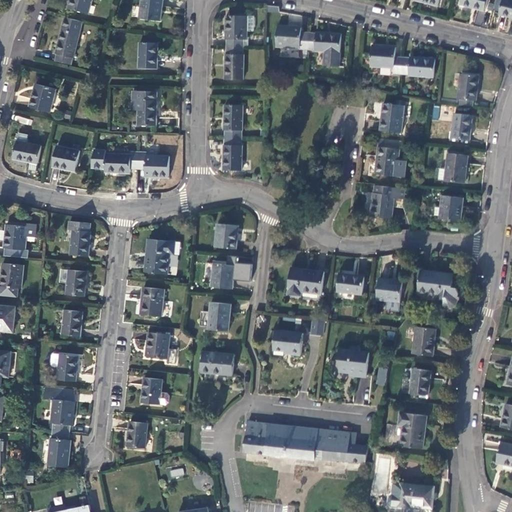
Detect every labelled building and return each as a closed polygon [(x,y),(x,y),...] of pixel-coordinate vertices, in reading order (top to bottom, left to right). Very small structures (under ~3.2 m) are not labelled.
[(92,0),(70,0),(69,9),(89,14),(92,0)] [(163,0),(142,0),(140,19),(160,22),(163,0)] [(486,0),(461,0),(460,5),(484,11),(486,0)] [(511,0),(502,0),(499,15),(511,17),(511,0)] [(482,24),(483,12),(475,12),(473,24),(482,24)] [(228,40),(228,47),(244,48),(244,40),(248,40),(248,31),(248,16),(227,16),(227,40),(228,40)] [(83,25),(63,19),(55,54),(56,54),(55,61),(72,66),(74,58),(75,59),(83,25)] [(277,47),(308,48),(309,33),(301,32),(302,27),(278,25),(277,47)] [(309,33),(308,48),(315,49),(315,51),(325,51),(324,66),(340,66),(340,52),(341,34),(316,32),(316,33),(309,33)] [(158,44),(140,43),(140,68),(157,69),(158,44)] [(401,74),(402,58),(396,58),(396,47),(372,46),(371,67),(394,68),(394,74),(401,74)] [(244,48),(228,47),(228,55),(227,55),(226,80),(245,81),(245,54),(244,54),(244,48)] [(410,59),(402,58),(401,74),(408,74),(409,76),(434,77),(436,60),(410,58),(410,59)] [(479,76),(462,74),(459,99),(461,99),(473,101),(476,101),(479,76)] [(56,89),(36,84),(30,107),(51,112),(56,89)] [(155,93),(133,92),(132,101),(139,101),(139,109),(139,110),(139,126),(156,127),(157,101),(155,101),(155,93)] [(404,106),(383,104),(381,131),(401,133),(404,106)] [(226,138),(242,138),(242,131),(244,131),(244,106),(224,105),(224,131),(226,131),(226,138)] [(472,116),(455,114),(452,139),(469,141),(472,116)] [(28,134),(18,133),(13,159),(31,162),(29,170),(37,171),(42,146),(27,143),(28,134)] [(242,146),(242,138),(226,138),(226,146),(224,146),(223,171),(243,171),(243,146),(242,146)] [(80,151),(58,147),(54,167),(76,172),(80,151)] [(400,149),(379,147),(376,174),(396,176),(400,149)] [(138,169),(138,153),(131,153),(131,155),(106,155),(105,173),(131,174),(131,169),(138,169)] [(147,154),(138,153),(138,169),(146,169),(146,177),(169,178),(170,156),(147,156),(147,154)] [(468,156),(448,153),(445,181),(465,182),(468,156)] [(403,208),(405,189),(376,186),(375,193),(374,193),(372,217),(392,219),(393,207),(403,208)] [(461,221),(462,209),(464,198),(443,196),(440,219),(461,221)] [(90,223),(70,221),(69,230),(72,231),(70,255),(88,257),(91,232),(90,232),(90,223)] [(239,225),(218,224),(215,248),(236,249),(239,225)] [(27,227),(6,225),(4,248),(24,251),(26,237),(27,227)] [(35,238),(37,226),(27,225),(27,227),(26,237),(35,238)] [(175,243),(148,240),(145,272),(167,275),(170,255),(174,255),(175,243)] [(204,283),(212,283),(211,287),(232,289),(235,266),(213,264),(206,263),(204,283)] [(0,286),(0,295),(16,297),(18,289),(21,289),(24,266),(3,264),(1,286),(0,286)] [(84,297),(87,272),(77,271),(60,268),(59,275),(59,282),(67,283),(66,295),(84,297)] [(325,272),(292,269),(288,295),(300,297),(300,293),(322,295),(325,272)] [(454,275),(422,271),(419,293),(439,296),(439,299),(448,300),(447,305),(449,308),(454,308),(457,308),(459,306),(460,293),(458,289),(452,288),(454,275)] [(365,278),(340,274),(338,292),(363,295),(365,278)] [(402,282),(380,279),(378,299),(386,300),(385,309),(398,311),(399,302),(400,302),(402,282)] [(165,290),(144,288),(141,314),(161,316),(165,290)] [(230,305),(211,303),(208,329),(228,331),(230,305)] [(16,308),(0,306),(0,330),(13,332),(16,308)] [(80,337),(82,312),(60,310),(58,325),(63,325),(62,335),(80,337)] [(311,333),(323,334),(324,320),(312,319),(311,333)] [(436,329),(416,327),(413,354),(433,356),(436,329)] [(303,333),(276,331),(275,350),(291,352),(291,355),(301,355),(303,333)] [(147,357),(167,359),(168,348),(169,335),(149,333),(147,357)] [(367,376),(370,351),(363,350),(361,347),(351,347),(351,350),(339,349),(338,359),(341,362),(340,371),(356,372),(356,375),(367,376)] [(168,348),(167,359),(167,363),(175,364),(176,350),(168,348)] [(12,353),(0,351),(0,376),(9,378),(12,353)] [(234,355),(204,352),(202,373),(233,376),(234,355)] [(78,357),(60,354),(57,379),(75,382),(78,357)] [(388,370),(380,368),(377,383),(385,385),(388,370)] [(431,371),(413,369),(411,384),(410,394),(428,396),(431,371)] [(353,402),(363,405),(371,380),(361,377),(353,402)] [(162,380),(144,378),(142,403),(166,405),(168,403),(169,396),(167,393),(161,393),(162,380)] [(54,424),(53,431),(70,433),(71,426),(73,426),(76,402),(75,402),(76,391),(45,388),(44,399),(54,400),(51,423),(54,424)] [(511,405),(506,404),(501,427),(511,429),(511,405)] [(427,416),(400,412),(399,424),(402,424),(400,446),(423,449),(427,416)] [(145,449),(148,424),(130,422),(128,447),(145,449)] [(268,454),(270,425),(248,423),(245,452),(268,454)] [(316,458),(319,431),(270,425),(268,454),(316,460),(316,458)] [(70,433),(53,431),(52,439),(51,439),(48,465),(69,468),(72,441),(69,440),(70,433)] [(319,431),(317,444),(322,444),(321,452),(324,452),(323,459),(366,464),(368,447),(356,446),(357,435),(319,431)] [(511,444),(502,442),(497,463),(511,466),(511,444)] [(170,470),(171,478),(184,476),(183,468),(170,470)] [(434,487),(401,484),(399,507),(411,509),(411,506),(432,508),(434,487)]
